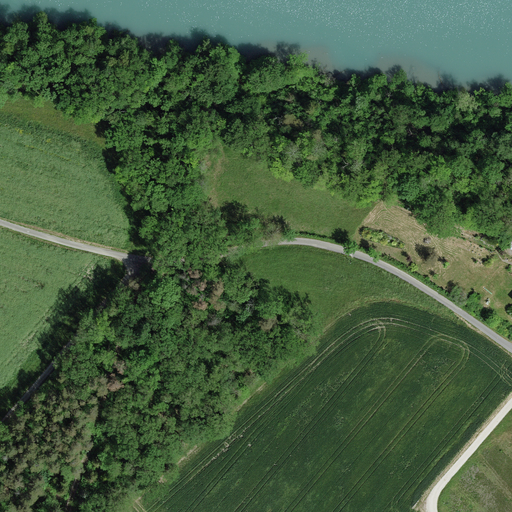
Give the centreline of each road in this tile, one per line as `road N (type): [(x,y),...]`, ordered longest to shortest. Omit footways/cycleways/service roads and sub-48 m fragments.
road 1 (unclassified): [(511,347),(386,265),(321,244),(271,241),(156,262),(0,221)]
road 2 (track): [(138,259),(0,423)]
road 3 (track): [(431,511),(436,490),(511,402)]
